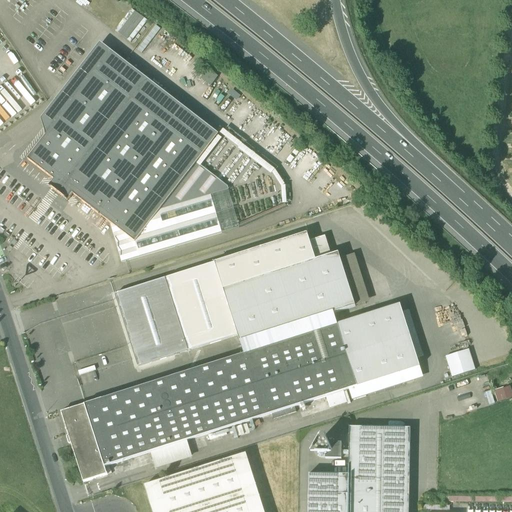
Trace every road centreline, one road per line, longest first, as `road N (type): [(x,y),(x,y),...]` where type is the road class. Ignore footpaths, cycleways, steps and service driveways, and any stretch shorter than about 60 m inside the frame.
road 1 (motorway): [(189,0),(378,153),(511,276)]
road 2 (motorway): [(474,213),(223,0)]
road 3 (motorway): [(474,213),(369,91),(335,0)]
road 4 (unclassified): [(0,300),(67,511)]
road 5 (track): [(511,0),(488,170)]
